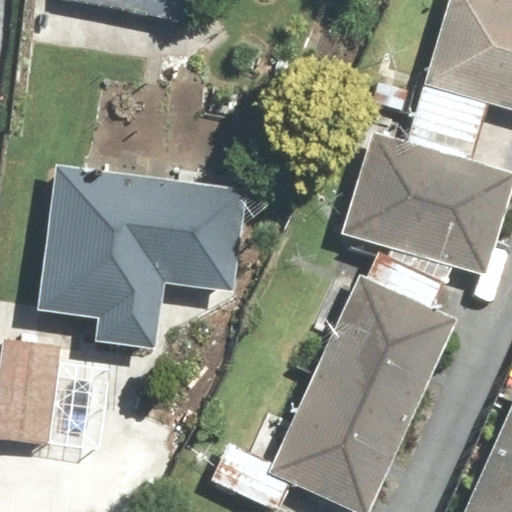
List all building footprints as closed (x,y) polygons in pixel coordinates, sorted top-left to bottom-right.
[(64,0),(64,3),(189,28),(195,0),(64,0)] [(511,0),(454,0),(413,145),(372,136),(347,240),(386,249),(372,281),(364,277),(277,466),(227,443),(209,482),(272,511),(289,511),(301,486),(356,511),(379,511),(466,325),(444,314),(462,267),(505,277),(511,246),(511,168),(483,162),(496,112),(511,116),(511,0)] [(172,294),(244,302),(257,193),(58,171),(41,318),(104,325),(101,351),(165,358),(172,294)] [(81,356),(81,346),(1,341),(0,357),(0,446),(105,453),(111,358),(81,356)] [(511,511),(511,408),(463,511),(511,511)]
